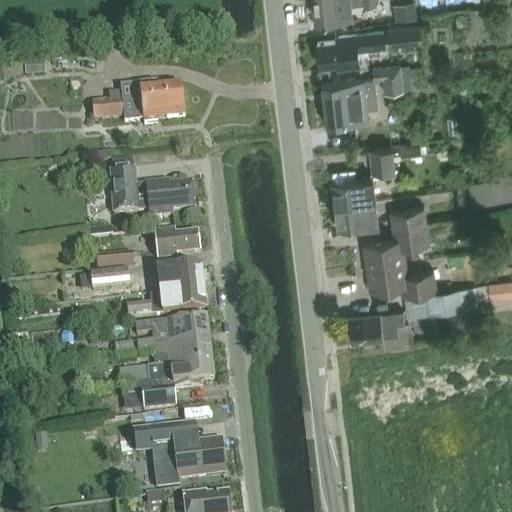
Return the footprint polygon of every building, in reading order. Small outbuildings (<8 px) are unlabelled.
[(312,0),(315,24),(353,20),(350,0),(363,0),(364,6),(377,5),(376,0),(312,0)] [(415,2),(394,4),(396,21),(417,19),(415,2)] [(420,25),(388,28),(390,46),(422,43),(420,25)] [(386,47),(384,31),(339,35),(339,40),(317,43),(320,65),(337,64),(337,68),(360,66),(358,50),(386,47)] [(26,77),(46,76),(45,60),(25,61),(26,77)] [(0,64),(0,83),(4,82),(5,84),(8,84),(8,83),(12,83),(12,82),(15,82),(15,80),(18,80),(18,79),(21,79),(21,78),(25,78),(24,63),(0,64)] [(373,68),(374,79),(375,79),(375,80),(384,79),(384,80),(402,78),(401,65),(373,68)] [(401,65),(402,78),(422,76),(422,71),(410,73),(409,65),(401,65)] [(403,91),(402,78),(384,80),(385,93),(403,91)] [(364,81),(364,79),(321,83),(326,124),(368,119),(367,108),(378,107),(376,92),(375,80),(375,79),(374,79),(364,81)] [(103,127),(126,124),(145,122),(145,126),(158,125),(158,121),(186,118),(182,86),(159,88),(159,84),(122,88),(122,94),(110,95),(111,102),(93,104),(95,121),(103,121),(103,127)] [(395,171),(393,155),(402,154),(402,156),(415,154),(416,160),(422,159),(420,144),(370,150),(372,174),(395,171)] [(134,158),(113,161),(114,173),(135,170),(134,158)] [(114,215),(149,211),(149,218),(173,216),(172,212),(195,209),(192,186),(169,188),(169,184),(139,188),(137,170),(135,170),(114,173),(109,173),(113,206),(114,215)] [(335,206),(376,201),(373,178),(333,183),(335,206)] [(376,201),(335,206),(338,229),(379,224),(376,201)] [(391,212),(393,229),(427,224),(424,207),(391,212)] [(430,244),(427,224),(393,229),(395,238),(363,243),(367,267),(406,261),(404,248),(430,244)] [(200,254),(198,235),(176,238),(175,235),(156,237),(159,262),(178,260),(178,257),(200,254)] [(133,256),(97,259),(98,272),(134,269),(133,256)] [(406,261),(367,267),(370,291),(402,286),(403,296),(437,291),(434,270),(408,274),(406,261)] [(160,294),(205,289),(202,266),(158,271),(160,294)] [(130,288),(129,274),(92,278),(93,292),(130,288)] [(511,280),(489,282),(491,298),(511,296),(511,280)] [(475,286),(405,297),(408,316),(478,305),(475,286)] [(150,296),(151,308),(127,310),(128,320),(163,316),(207,311),(205,289),(160,294),(160,295),(150,296)] [(16,313),(17,322),(57,317),(56,308),(16,313)] [(404,310),(348,316),(351,342),(367,340),(368,343),(378,339),(384,338),(383,336),(399,334),(397,323),(405,322),(404,310)] [(168,345),(210,340),(208,319),(156,324),(136,327),(137,336),(152,334),(153,343),(168,345)] [(86,333),(75,334),(75,345),(86,345),(86,333)] [(169,367),(213,362),(210,340),(168,345),(153,343),(138,344),(140,357),(155,355),(156,369),(169,367)] [(135,358),(133,345),(115,347),(117,360),(135,358)] [(124,398),(137,397),(137,400),(143,400),(144,412),(177,408),(175,391),(200,388),(199,383),(215,381),(213,362),(169,367),(156,369),(148,370),(150,385),(123,389),(124,398)] [(120,373),(122,389),(123,389),(150,385),(148,370),(120,373)] [(171,430),(135,435),(137,455),(154,452),(159,491),(180,488),(179,482),(204,478),(208,475),(219,473),(218,469),(225,468),(223,450),(216,451),(215,442),(198,444),(196,427),(171,430)] [(184,497),(185,511),(230,511),(229,495),(207,497),(206,495),(184,497)]
